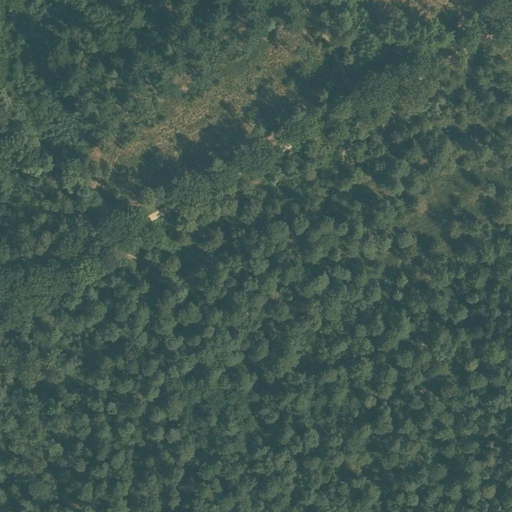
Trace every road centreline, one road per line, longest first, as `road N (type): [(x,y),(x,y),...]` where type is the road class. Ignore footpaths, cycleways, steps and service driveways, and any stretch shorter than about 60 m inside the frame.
road 1 (track): [(304,0),(361,101),(337,176),(273,302),(71,286),(0,297)]
road 2 (track): [(511,21),(96,246),(0,266)]
road 3 (track): [(96,246),(511,375)]
